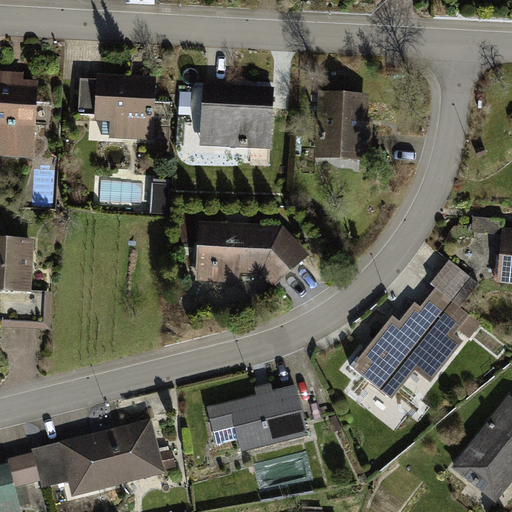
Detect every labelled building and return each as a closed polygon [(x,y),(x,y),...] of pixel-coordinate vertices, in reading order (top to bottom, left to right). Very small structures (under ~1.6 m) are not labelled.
[(24,72),(0,70),(0,154),(34,156),(38,81),(23,80),(24,72)] [(136,74),(97,72),(97,79),(96,112),(95,120),(111,121),(110,137),(155,139),(158,75),(136,74)] [(96,112),(97,79),(81,78),(79,111),(96,112)] [(239,85),(205,84),(202,146),(273,148),(275,87),(239,85)] [(371,94),(321,91),(318,156),(373,159),(375,124),(375,117),(370,117),(371,94)] [(472,232),(504,234),(505,227),(505,219),(474,217),(472,232)] [(284,225),(200,220),(197,280),(242,282),(242,273),(262,274),(275,286),(310,254),(284,225)] [(4,222),(0,221),(0,289),(4,290),(31,291),(34,239),(3,237),(4,222)] [(511,227),(505,227),(504,234),(499,283),(511,284),(511,227)] [(393,314),(353,366),(392,397),(415,368),(432,381),(463,341),(454,334),(458,329),(471,339),(484,323),(460,305),(478,282),(451,261),(435,281),(441,286),(423,308),(416,302),(401,320),(393,314)] [(31,291),(4,290),(2,328),(51,330),(53,292),(31,291)] [(297,384),(208,406),(215,433),(236,427),(242,452),(309,435),(297,384)] [(405,385),(396,400),(415,411),(424,396),(405,385)] [(511,395),(453,468),(496,502),(511,481),(511,395)] [(164,472),(152,420),(33,448),(34,452),(41,480),(43,487),(70,481),(73,494),(164,472)] [(8,462),(15,487),(41,480),(34,452),(7,459),(8,462)] [(0,511),(21,511),(15,487),(8,462),(0,464),(0,511)]
